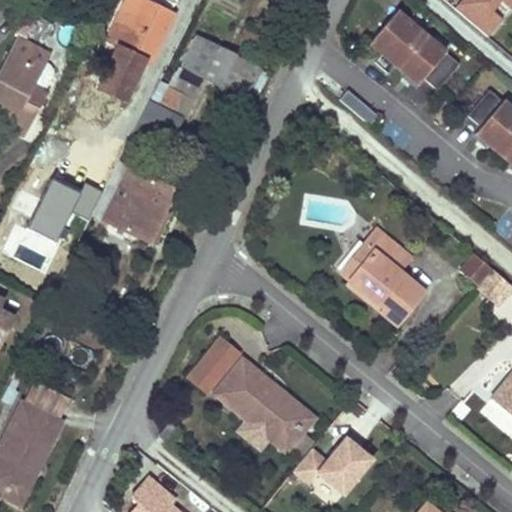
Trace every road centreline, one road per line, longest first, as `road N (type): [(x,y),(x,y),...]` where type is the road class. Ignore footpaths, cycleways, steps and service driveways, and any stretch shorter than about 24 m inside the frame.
road 1 (residential): [(208,255),(511,494)]
road 2 (residential): [(81,511),(208,255)]
road 3 (residential): [(511,263),(294,80)]
road 4 (residential): [(294,80),(208,255)]
road 5 (unknown): [(128,416),(242,511)]
